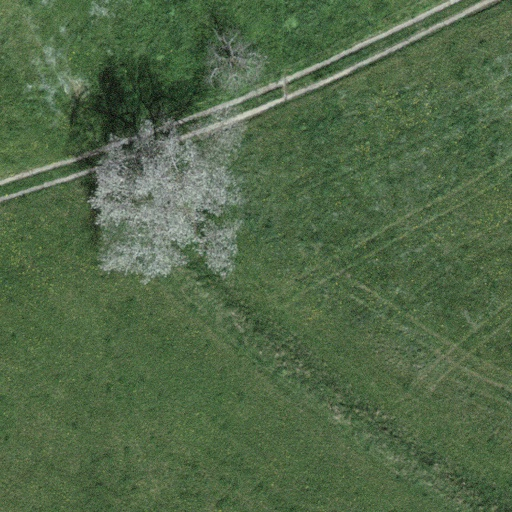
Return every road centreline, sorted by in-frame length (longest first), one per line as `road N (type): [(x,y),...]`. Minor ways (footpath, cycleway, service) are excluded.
road 1 (track): [(502,511),(290,370),(102,156)]
road 2 (track): [(460,0),(102,156),(0,190)]
